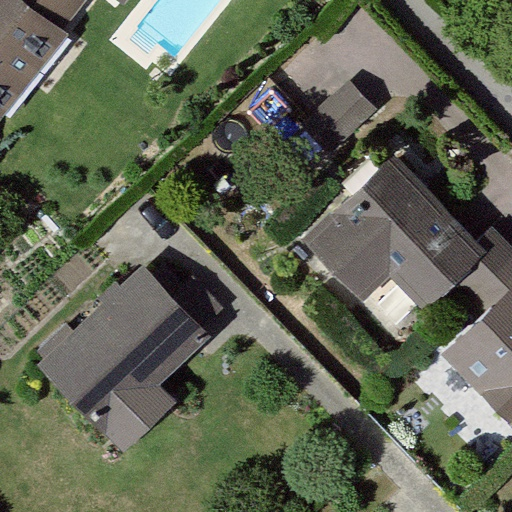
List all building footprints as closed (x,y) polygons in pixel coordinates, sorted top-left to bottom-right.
[(0,0),(0,112),(84,0),(0,0)] [(342,142),(380,98),(350,72),(312,117),(342,142)] [(488,244),(383,144),(292,239),(360,304),(399,263),(436,298),(488,244)] [(204,333),(125,256),(21,363),(121,460),(173,407),(152,386),(204,333)] [(511,268),(428,354),(511,436),(511,268)]
